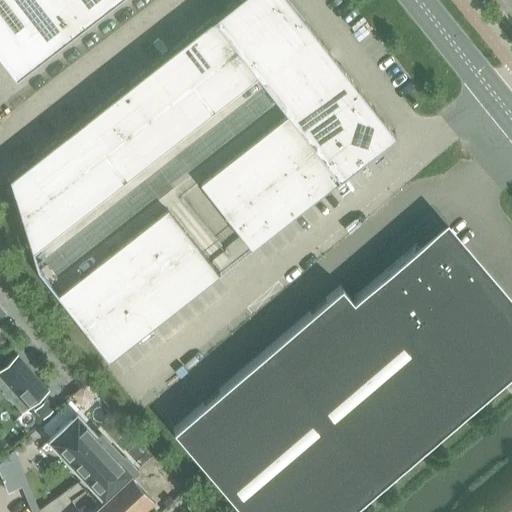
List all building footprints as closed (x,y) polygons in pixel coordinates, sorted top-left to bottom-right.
[(0,0),(0,55),(14,74),(110,0),(0,0)] [(301,0),(238,0),(22,174),(51,254),(275,76),(297,97),(70,280),(123,354),(405,129),(301,0)] [(417,243),(355,296),(458,416),(499,381),(493,374),(511,357),(511,310),(445,231),(423,250),(417,243)] [(340,285),(255,357),(370,491),(458,416),(355,296),(352,298),(341,286),(340,285)] [(16,356),(0,370),(0,388),(21,412),(47,390),(16,356)] [(255,357),(172,428),(243,511),(345,511),(370,491),(255,357)] [(102,399),(90,386),(82,393),(94,406),(102,399)] [(43,418),(52,410),(44,400),(34,409),(43,418)] [(76,414),(47,441),(102,501),(90,511),(147,511),(156,504),(131,477),(137,471),(123,455),(121,456),(100,433),(96,436),(76,414)] [(2,438),(0,439),(0,453),(9,446),(2,438)] [(0,461),(0,472),(7,491),(20,485),(20,484),(8,454),(0,461)] [(169,495),(162,501),(166,506),(172,499),(169,495)] [(511,511),(511,501),(499,511),(511,511)]
